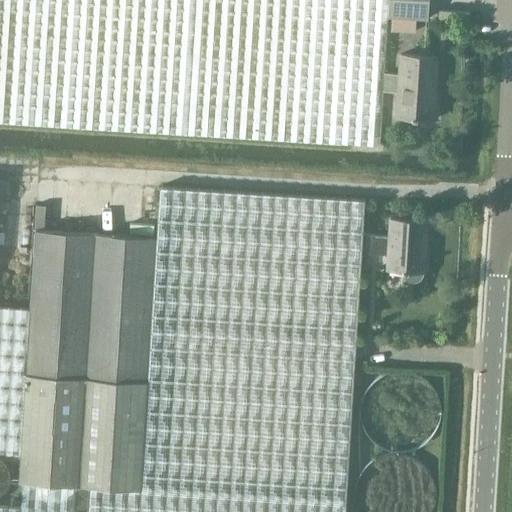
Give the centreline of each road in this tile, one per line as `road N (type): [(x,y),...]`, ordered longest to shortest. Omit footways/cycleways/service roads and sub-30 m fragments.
road 1 (unclassified): [(484,511),(502,204)]
road 2 (unclassified): [(502,204),(511,55)]
